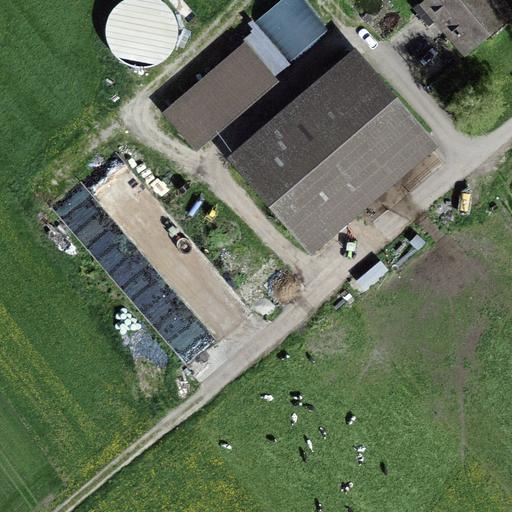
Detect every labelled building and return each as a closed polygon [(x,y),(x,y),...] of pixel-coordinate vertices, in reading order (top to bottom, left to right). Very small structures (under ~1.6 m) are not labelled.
[(118,0),(113,48),(166,54),(172,0),(118,0)] [(432,0),(428,3),(466,49),(487,31),(484,27),(504,10),(494,0),(432,0)] [(246,45),(166,114),(193,145),(273,76),(246,45)] [(359,62),(241,163),(307,240),(425,139),(359,62)] [(91,196),(67,216),(185,361),(218,335),(151,253),(154,251),(143,237),(135,244),(124,231),(110,243),(103,234),(114,225),(91,196)]
